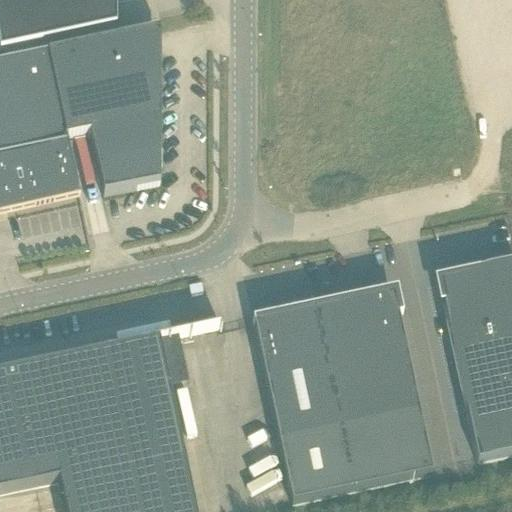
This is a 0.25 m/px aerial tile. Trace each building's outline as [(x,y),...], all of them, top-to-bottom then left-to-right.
[(0,0),(0,53),(32,47),(27,23),(116,4),(115,0),(0,0)] [(160,33),(0,66),(0,221),(79,205),(65,143),(89,138),(102,200),(159,187),(159,133),(163,132),(161,122),(159,123),(160,33)] [(478,278),(438,286),(476,466),(511,458),(511,266),(477,274),(478,278)] [(254,323),(252,324),(262,372),(291,508),(431,478),(397,320),(401,319),(401,317),(397,318),(393,298),(378,301),(378,297),(374,298),(375,303),(355,307),(354,302),(350,303),(351,308),(332,313),(331,307),(327,308),(327,312),(297,318),(296,314),(292,315),(293,321),(274,325),(273,319),(269,320),(269,324),(255,328),(254,323)] [(64,511),(193,511),(158,343),(0,376),(0,496),(58,484),(64,511)]
